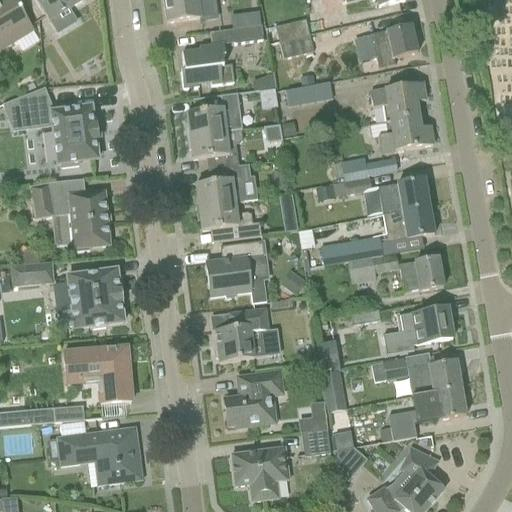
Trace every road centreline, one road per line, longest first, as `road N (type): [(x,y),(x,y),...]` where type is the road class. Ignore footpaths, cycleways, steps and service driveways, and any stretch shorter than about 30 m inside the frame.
road 1 (residential): [(191,511),(149,171),(117,0)]
road 2 (residential): [(437,0),(494,310)]
